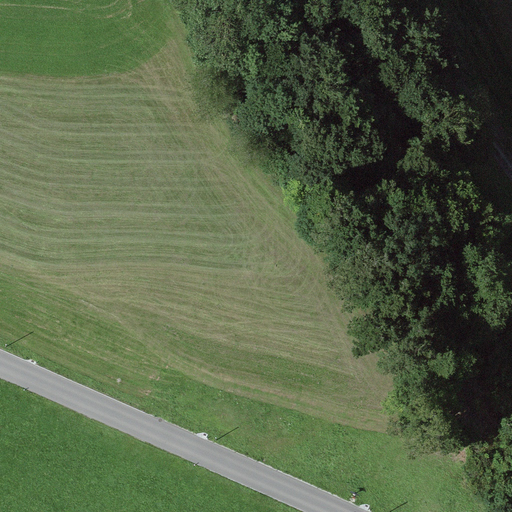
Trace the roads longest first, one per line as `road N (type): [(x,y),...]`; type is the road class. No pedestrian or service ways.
road 1 (unclassified): [(0,364),(338,511)]
road 2 (track): [(511,170),(440,90),(392,0)]
